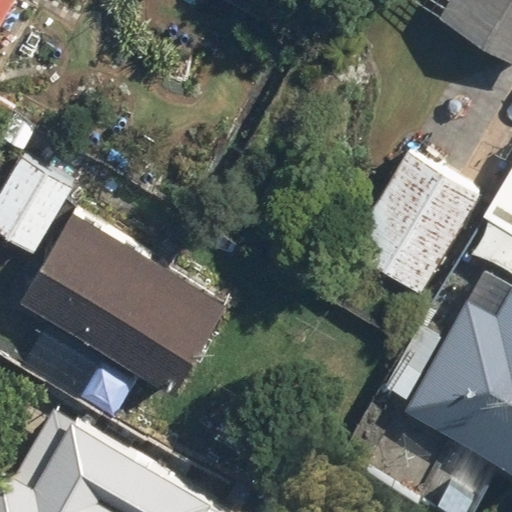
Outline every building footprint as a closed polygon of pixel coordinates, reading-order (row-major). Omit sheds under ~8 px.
[(0,0),(0,49),(28,0),(0,0)] [(511,0),(444,0),(511,37),(511,0)] [(0,222),(45,247),(88,168),(35,139),(0,204),(0,222)] [(438,288),(495,183),(421,143),(364,247),(438,288)] [(36,295),(63,309),(38,356),(96,388),(121,341),(198,383),(251,288),(88,199),(36,295)] [(484,287),(460,331),(422,402),(511,451),(511,298),(510,301),(484,287)] [(63,383),(45,416),(25,405),(0,450),(0,511),(238,511),(229,507),(243,481),(63,383)]
